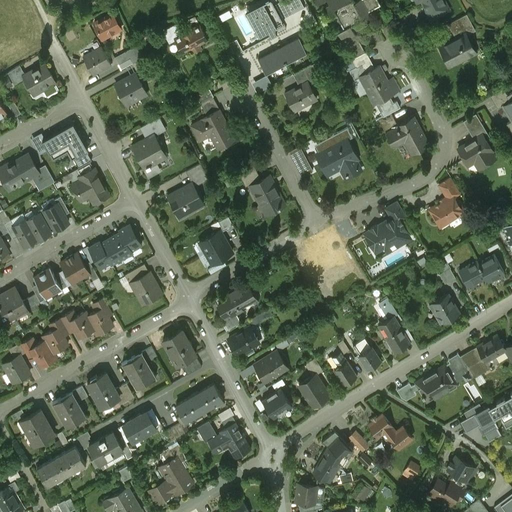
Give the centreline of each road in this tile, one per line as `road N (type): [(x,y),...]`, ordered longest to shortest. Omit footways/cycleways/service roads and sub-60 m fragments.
road 1 (residential): [(511,302),(274,453)]
road 2 (residential): [(316,221),(414,181),(440,159),(442,126),(394,51)]
road 3 (residential): [(189,300),(0,408)]
road 4 (residential): [(274,453),(189,300)]
road 5 (residential): [(134,201),(0,276)]
road 6 (residential): [(189,300),(316,221)]
road 7 (residential): [(316,221),(244,93)]
